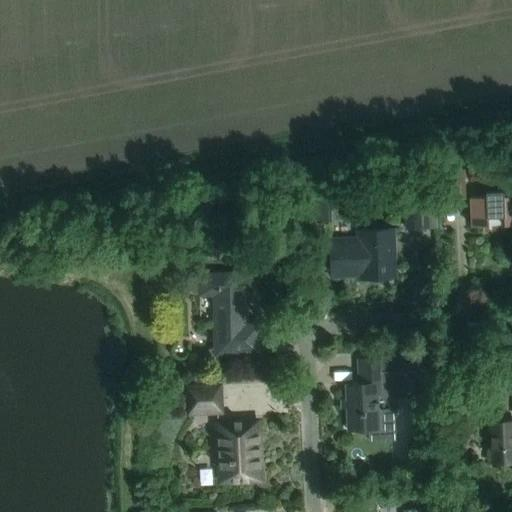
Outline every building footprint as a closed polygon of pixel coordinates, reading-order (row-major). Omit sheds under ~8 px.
[(453,183),(449,183),(450,195),(466,195),(465,169),(453,169),(453,183)] [(421,190),(405,191),(407,229),(423,228),(421,190)] [(487,197),(471,198),(473,226),(489,226),(489,231),(507,230),(506,225),(511,224),(511,196),(505,197),(505,191),(487,192),(487,197)] [(330,223),(329,194),(317,194),(318,224),(330,223)] [(361,279),(397,277),(395,230),(358,231),(359,238),(331,239),(333,278),(360,276),(361,279)] [(260,324),(247,324),(246,273),(199,274),(194,274),(190,278),(189,284),(190,289),(194,293),(200,293),(200,295),(215,295),(215,325),(224,325),(224,337),(224,355),(260,356),(260,337),(260,324)] [(415,396),(414,371),(386,372),(385,358),(359,359),(360,384),(347,384),(347,399),(342,399),(342,409),(348,409),(349,430),(370,429),(370,441),(396,441),(396,410),(380,410),(379,397),(415,396)] [(414,371),(415,396),(435,395),(433,363),(413,364),(414,371)] [(191,414),(223,412),(222,387),(190,388),(191,414)] [(423,422),(437,421),(435,395),(422,396),(423,422)] [(221,482),(262,480),(259,421),(218,423),(221,482)] [(491,464),(511,462),(511,421),(492,423),(493,450),(491,450),(491,464)] [(405,511),(440,511),(440,502),(416,503),(416,505),(405,505),(405,511)]
